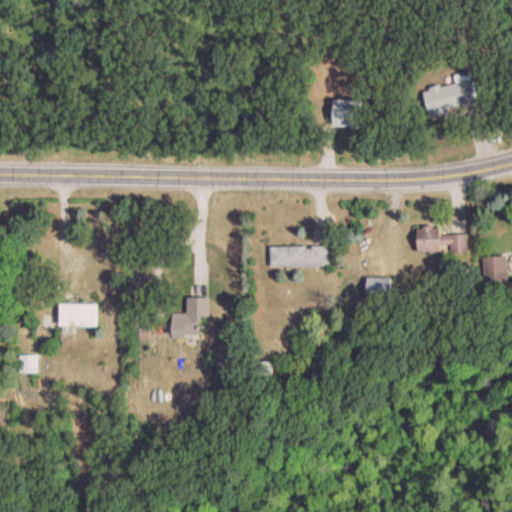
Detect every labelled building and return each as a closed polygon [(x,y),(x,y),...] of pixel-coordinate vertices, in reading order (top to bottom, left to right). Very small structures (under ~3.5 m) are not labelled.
[(425,89),(429,115),(478,108),(474,82),(425,89)] [(333,102),(333,127),(363,127),(363,102),(333,102)] [(468,252),(467,234),(441,234),(441,227),(418,227),(418,253),(468,252)] [(330,266),(330,246),(271,246),(271,266),(330,266)] [(391,300),(391,277),(367,277),(367,300),(391,300)] [(200,316),(210,316),(210,297),(188,297),(187,313),(173,313),(173,335),(199,335),(200,316)] [(98,305),(62,305),(62,325),(98,325),(98,305)] [(20,373),(38,373),(38,356),(20,356),(20,373)]
